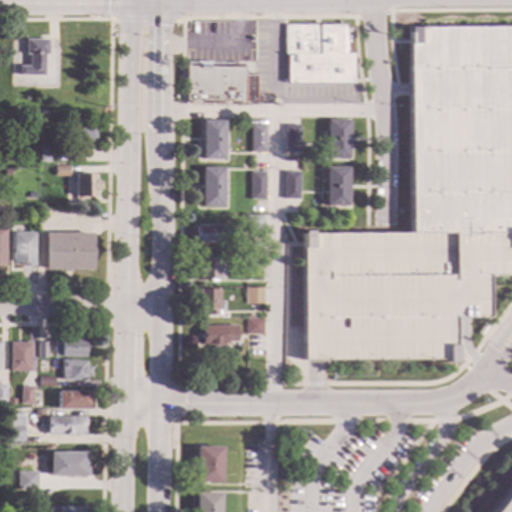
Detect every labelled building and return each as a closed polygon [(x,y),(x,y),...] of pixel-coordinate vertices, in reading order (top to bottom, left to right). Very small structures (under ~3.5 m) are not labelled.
[(350,26),(342,26),(342,23),(284,25),(285,83),(351,82),(350,26)] [(302,360),(301,244),(301,235),(411,234),(410,199),(410,102),(410,90),(409,41),(409,27),(511,26),(511,250),(510,250),(510,253),(510,265),(510,273),(510,275),(486,276),(487,315),(464,316),(452,316),(452,349),(453,363),(442,363),(442,359),(313,360),(302,360)] [(46,39),(46,54),(42,54),(42,75),(17,75),(17,65),(27,65),(27,54),(24,54),(24,39),(46,39)] [(242,66),(243,66),(243,71),(254,72),(253,101),(183,100),(184,64),(185,64),(185,61),(242,62),(242,66)] [(94,138),(82,138),(82,142),(68,141),(68,139),(63,139),(63,119),(94,119),(94,138)] [(221,159),(200,158),(201,119),(222,120),(221,159)] [(348,120),(347,158),(325,158),(326,119),(348,120)] [(298,152),(283,152),(283,123),(299,124),(298,152)] [(264,152),(249,152),(250,124),(265,124),(264,152)] [(54,162),(39,162),(39,148),(54,147),(54,162)] [(68,165),(67,176),(52,175),(53,164),(68,165)] [(221,206),(199,205),(200,167),(221,167),(221,206)] [(346,205),(325,205),(325,167),(347,167),(346,205)] [(264,171),(263,198),(248,197),(249,171),(264,171)] [(298,199),(282,198),(283,171),(298,171),(298,199)] [(93,181),(99,181),(99,193),(93,193),(93,197),(73,197),(73,173),(93,174),(93,181)] [(262,232),(244,232),(244,214),(262,214),(262,232)] [(230,239),(222,239),(222,242),(195,242),(195,224),(230,224),(230,239)] [(32,266),(11,266),(11,232),(32,233),(32,266)] [(91,269),(44,269),(44,232),(91,233),(91,269)] [(262,257),(261,273),(245,273),(246,256),(262,257)] [(216,270),(217,270),(217,279),(215,279),(215,282),(208,282),(208,279),(198,279),(199,271),(195,271),(195,257),(216,258),(216,270)] [(261,304),(243,304),(244,287),(261,287),(261,304)] [(216,315),(205,315),(205,310),(198,310),(198,300),(195,300),(195,295),(198,295),(198,289),(216,289),(216,315)] [(261,318),(261,334),(244,334),(244,318),(261,318)] [(235,341),(224,341),(224,345),(200,345),(200,325),(235,325),(235,341)] [(487,327),(481,335),(478,333),(484,325),(487,327)] [(84,355),(53,355),(53,338),(84,339),(84,355)] [(46,358),(36,358),(36,341),(47,342),(46,358)] [(29,372),(8,371),(8,342),(29,343),(29,372)] [(76,361),(85,361),(85,367),(90,366),(90,376),(85,376),(85,380),(61,380),(61,359),(76,359),(76,361)] [(53,377),(53,386),(38,386),(38,377),(53,377)] [(31,387),(30,404),(19,404),(20,386),(31,387)] [(90,408),(57,409),(57,391),(90,391),(90,408)] [(24,443),(5,443),(5,417),(23,416),(24,443)] [(85,434),(70,434),(70,435),(62,436),(62,434),(47,434),(47,417),(85,417),(85,434)] [(219,482),(194,482),(194,446),(220,447),(219,482)] [(85,467),(87,467),(87,476),(49,476),(49,452),(85,452),(85,467)] [(36,490),(18,489),(18,471),(37,471),(36,490)] [(511,511),(511,483),(489,511),(511,511)] [(218,511),(193,511),(193,492),(219,492),(218,511)]
